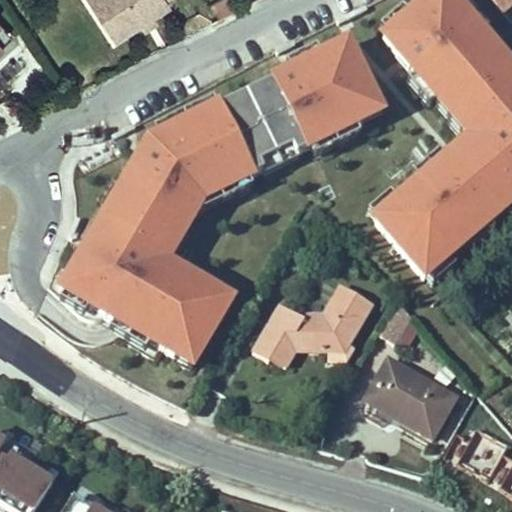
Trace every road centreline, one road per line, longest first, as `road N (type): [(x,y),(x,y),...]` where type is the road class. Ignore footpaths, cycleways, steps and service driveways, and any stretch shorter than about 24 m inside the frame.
road 1 (tertiary): [(0,330),(87,399),(182,444),(392,511)]
road 2 (residential): [(0,154),(300,0)]
